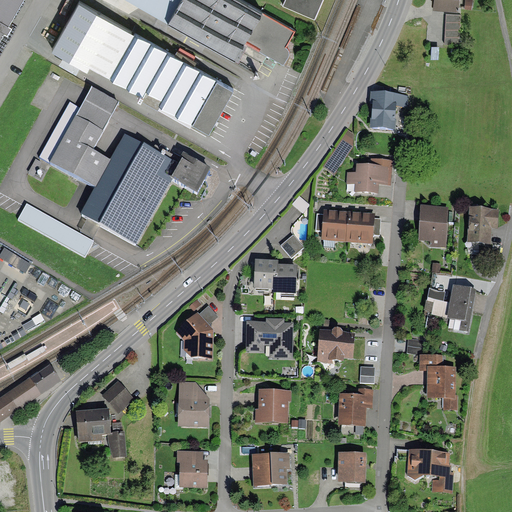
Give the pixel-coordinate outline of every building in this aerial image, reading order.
[(0,0),(0,33),(19,0),(0,0)] [(128,0),(167,23),(238,64),(248,46),(283,65),(289,56),(289,53),(289,51),(287,49),(286,48),(294,32),(236,0),(128,0)] [(283,0),(282,3),(315,17),(322,0),(283,0)] [(234,88),(80,1),(54,49),(90,69),(92,65),(144,94),(142,97),(193,124),(195,122),(212,130),(234,88)] [(457,12),(443,12),(443,45),(457,45),(457,12)] [(111,160),(93,150),(119,103),(91,88),(80,108),(70,103),(38,160),(94,190),(80,216),(87,220),(99,226),(136,246),(171,182),(197,197),(213,169),(183,152),(178,162),(126,133),(111,160)] [(391,97),(374,97),(374,105),(371,105),(372,131),(391,131),(391,110),(405,109),(405,100),(391,100),(391,97)] [(324,167),(335,174),(353,147),(354,135),(348,131),(324,167)] [(371,166),(356,165),(356,172),(348,171),(347,185),(354,185),(354,192),(379,194),(379,186),(391,186),(393,160),(371,159),(371,166)] [(300,196),(293,204),(303,212),(310,205),(300,196)] [(93,242),(27,204),(18,220),(84,257),(93,242)] [(375,213),(324,209),(323,215),(317,214),(316,231),(321,232),(321,239),(373,243),(373,235),(380,235),(381,219),(375,218),(375,213)] [(444,213),(423,211),(421,243),(442,245),(444,213)] [(496,214),(467,213),(467,245),(489,246),(489,227),(495,227),(496,214)] [(99,226),(87,220),(81,231),(92,238),(99,226)] [(294,235),(281,246),(292,258),(304,247),(294,235)] [(6,250),(0,258),(26,276),(32,267),(6,250)] [(279,259),(255,258),(254,288),(272,289),(272,294),(296,295),(298,265),(278,264),(279,259)] [(3,286),(0,293),(0,302),(16,310),(23,296),(3,286)] [(475,292),(454,286),(449,304),(438,301),(440,294),(428,290),(422,311),(453,320),(450,330),(463,333),(475,292)] [(198,299),(189,306),(193,311),(202,304),(198,299)] [(200,315),(209,325),(218,317),(209,307),(200,315)] [(213,359),(213,329),(200,315),(198,313),(177,332),(185,341),(184,349),(192,358),(213,359)] [(293,323),(284,322),(284,319),(266,318),(266,321),(246,321),(245,353),(266,353),(266,346),(270,346),(270,357),(292,358),(293,323)] [(342,332),(341,328),(335,327),(332,330),(319,329),(316,362),(332,363),(333,360),(344,361),(344,358),(353,359),(355,333),(342,332)] [(422,337),(407,337),(407,352),(421,352),(422,337)] [(440,360),(424,360),(424,373),(430,373),(430,399),(451,399),(451,373),(440,373),(440,360)] [(375,367),(361,367),(360,383),(374,384),(375,367)] [(57,383),(47,369),(0,400),(0,421),(41,394),(57,383)] [(119,381),(102,395),(118,414),(135,400),(119,381)] [(209,426),(209,400),(195,382),(180,382),(179,426),(209,426)] [(373,407),(373,389),(359,389),(358,394),(339,394),(339,425),(366,425),(366,407),(373,407)] [(288,402),(291,402),(291,390),(259,390),(259,409),(256,409),(256,422),(288,423),(288,402)] [(111,435),(111,432),(109,408),(76,411),(78,442),(103,441),(103,435),(108,435),(111,435)] [(111,435),(108,435),(108,444),(113,457),(126,457),(125,431),(111,432),(111,435)] [(450,454),(408,450),(406,475),(414,481),(423,477),(423,475),(439,477),(439,480),(431,480),(430,493),(453,495),(455,473),(451,473),(452,466),(449,466),(450,454)] [(204,452),(178,451),(177,462),(180,462),(180,475),(175,475),(175,489),(183,489),(183,487),(208,488),(208,460),(204,459),(204,452)] [(367,453),(339,452),(338,481),(366,482),(367,453)] [(291,453),(252,454),(253,488),(271,488),(271,485),(288,484),(288,470),(292,470),(291,453)]
